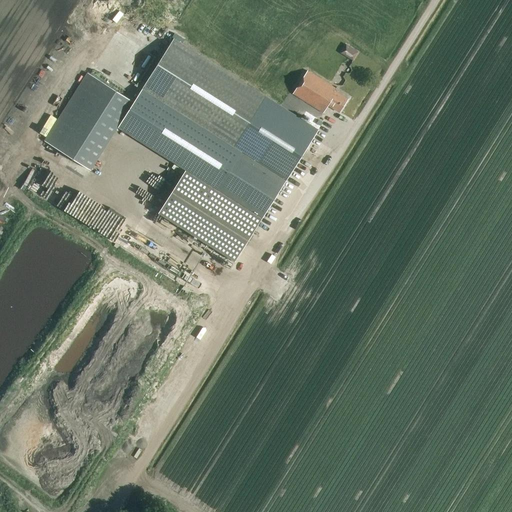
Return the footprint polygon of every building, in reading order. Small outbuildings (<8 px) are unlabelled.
[(285,181),(287,179),(288,177),(290,173),(312,138),(315,133),(317,130),(267,98),(174,39),(142,89),(235,149),(240,152),(285,181)] [(346,44),(341,53),(353,61),(359,52),(346,44)] [(328,47),(323,56),(336,63),(341,54),(328,47)] [(339,112),(347,100),(334,92),(335,90),(307,72),(293,94),(323,113),(328,106),(339,112)] [(88,73),(44,142),(90,171),(117,129),(118,127),(134,103),(88,73)] [(168,129),(163,138),(173,144),(178,135),(168,129)] [(285,181),(240,152),(216,190),(262,219),(286,182),(285,181)] [(234,262),(262,220),(186,171),(159,214),(234,262)] [(9,418),(20,424),(27,413),(21,409),(20,410),(15,407),(9,418)] [(125,423),(122,427),(130,433),(133,429),(125,423)] [(109,454),(104,457),(112,467),(116,464),(109,454)]
